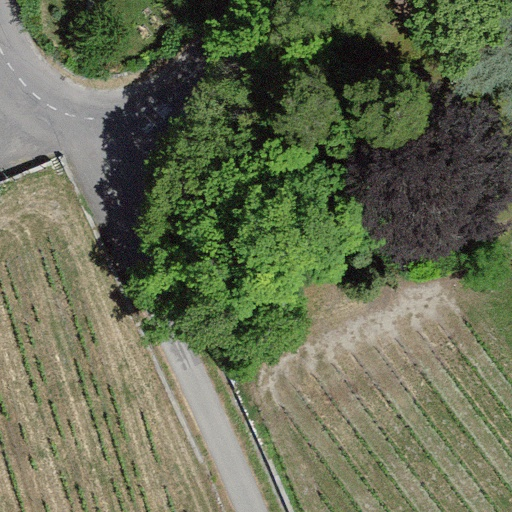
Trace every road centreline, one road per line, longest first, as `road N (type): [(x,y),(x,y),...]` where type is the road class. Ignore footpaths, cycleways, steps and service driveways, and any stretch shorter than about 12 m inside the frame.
road 1 (track): [(81,115),(253,511)]
road 2 (residential): [(25,85),(60,112),(136,112),(185,85),(265,0)]
